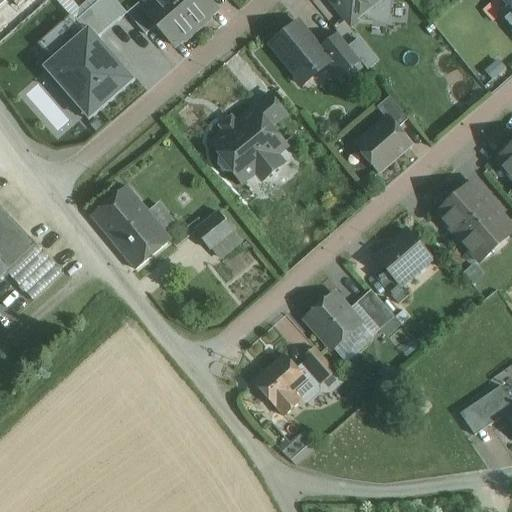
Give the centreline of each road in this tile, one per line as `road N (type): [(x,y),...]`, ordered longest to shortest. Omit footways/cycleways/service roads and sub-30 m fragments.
road 1 (residential): [(197,375),(511,98)]
road 2 (residential): [(54,198),(274,0)]
road 3 (unclassified): [(276,476),(388,491),(511,477)]
road 4 (residential): [(197,375),(54,198)]
road 5 (residential): [(276,476),(197,375)]
